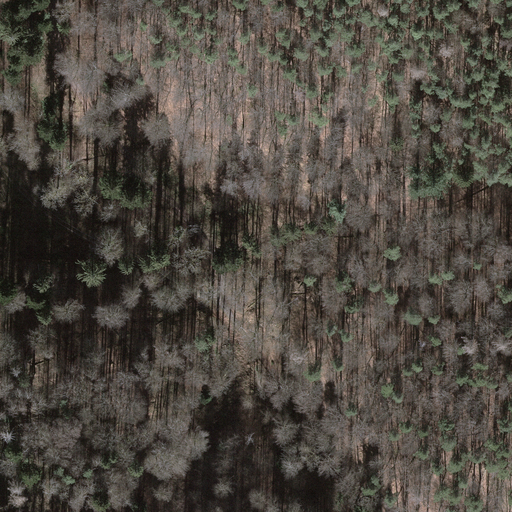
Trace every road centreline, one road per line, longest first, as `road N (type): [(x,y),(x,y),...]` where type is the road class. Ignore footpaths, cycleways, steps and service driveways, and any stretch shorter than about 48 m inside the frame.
road 1 (track): [(0,162),(46,211),(168,272),(204,299),(218,297),(226,284),(211,244),(73,93),(54,0)]
road 2 (track): [(511,166),(442,200),(343,214),(215,255)]
